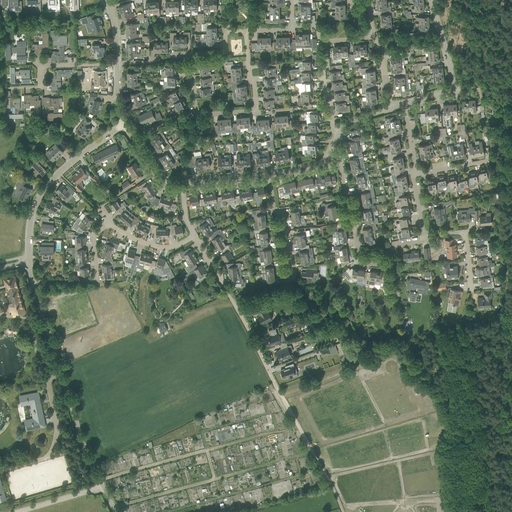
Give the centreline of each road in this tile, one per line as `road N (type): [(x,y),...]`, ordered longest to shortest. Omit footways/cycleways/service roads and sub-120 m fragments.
road 1 (unclassified): [(115,511),(88,458),(31,282)]
road 2 (tertiary): [(28,264),(32,212),(46,185),(124,124)]
road 3 (residential): [(275,386),(194,235)]
road 4 (track): [(506,310),(511,474)]
road 5 (residential): [(393,264),(363,263),(340,163),(328,156)]
road 6 (unknown): [(56,361),(50,451),(0,472)]
road 7 (track): [(343,511),(275,386)]
road 8 (residential): [(4,87),(41,87),(41,65),(117,64)]
road 9 (residential): [(31,282),(95,279),(93,234),(111,224)]
